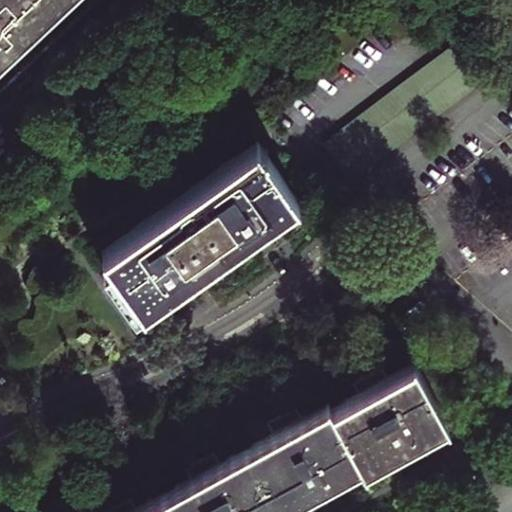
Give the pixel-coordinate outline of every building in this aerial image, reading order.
[(0,0),(0,59),(63,0),(0,0)] [(455,43),(320,139),(347,178),(483,81),(455,43)] [(268,132),(192,186),(234,246),(284,210),(310,191),(268,132)] [(115,242),(156,301),(177,286),(234,246),(192,186),(115,242)] [(385,372),(349,393),(385,451),(388,455),(468,409),(432,346),(385,372)] [(306,410),(268,432),(305,496),(385,451),(349,393),(346,387),(306,410)] [(212,463),(182,480),(200,511),(276,511),(305,496),(268,432),(212,463)] [(124,511),(200,511),(182,480),(128,510),(124,511)]
